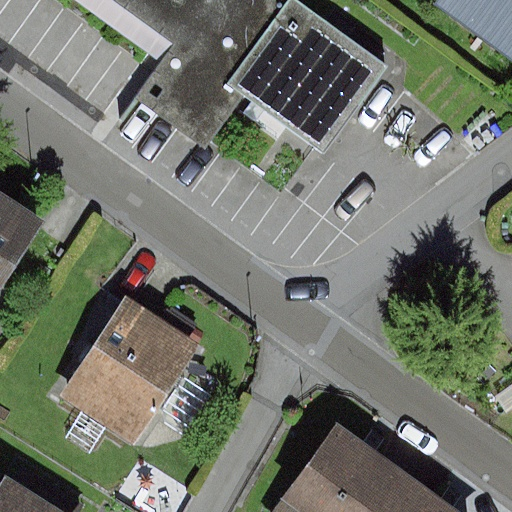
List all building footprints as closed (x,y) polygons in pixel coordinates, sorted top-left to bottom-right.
[(384,68),(290,0),(128,0),(179,37),(148,80),(163,91),(155,103),(205,139),(238,93),(321,154),(384,68)] [(511,0),(444,0),(441,5),(511,53),(511,0)] [(0,197),(0,269),(33,219),(0,197)] [(135,309),(74,397),(147,448),(209,359),(135,309)] [(380,511),(402,484),(335,435),(288,498),(307,511),(380,511)] [(83,511),(28,479),(8,511),(83,511)] [(440,511),(402,484),(380,511),(440,511)]
